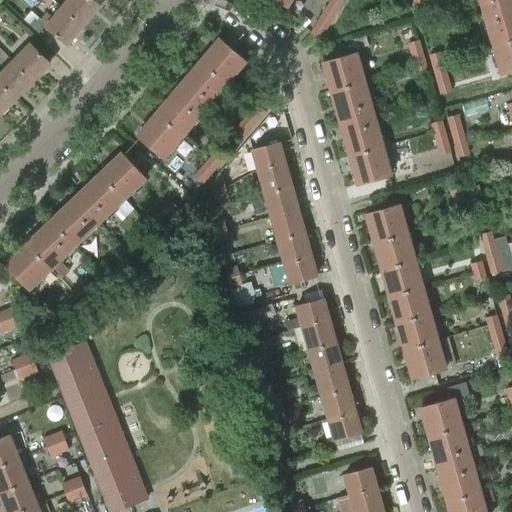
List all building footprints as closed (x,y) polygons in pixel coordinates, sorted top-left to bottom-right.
[(89,0),(67,0),(61,8),(82,25),(97,7),(89,0)] [(341,0),(330,0),(309,34),(319,39),(343,1),(341,0)] [(511,0),(478,0),(483,14),(511,5),(511,0)] [(511,39),(511,5),(483,14),(492,46),(511,39)] [(82,25),(61,8),(45,27),(66,44),(82,25)] [(33,27),(41,19),(32,11),(24,19),(33,27)] [(365,36),(353,39),(356,49),(368,46),(365,36)] [(218,39),(199,61),(226,84),(245,61),(218,39)] [(511,70),(511,39),(492,46),(500,74),(511,70)] [(419,42),(408,45),(410,53),(421,50),(419,42)] [(12,62),(31,81),(48,64),(28,44),(12,62)] [(421,50),(410,53),(412,61),(424,58),(421,50)] [(441,53),(430,57),(432,66),(444,63),(441,53)] [(331,91),(364,82),(356,54),(323,63),(331,91)] [(424,58),(412,61),(415,69),(426,65),(424,58)] [(199,61),(178,87),(204,109),(226,84),(199,61)] [(12,62),(0,73),(0,84),(15,98),(31,81),(12,62)] [(444,63),(432,66),(435,76),(446,73),(444,63)] [(426,65),(415,69),(417,76),(428,73),(426,65)] [(446,73),(435,76),(438,86),(449,83),(446,73)] [(364,82),(331,91),(340,124),(373,115),(364,82)] [(449,83),(438,86),(441,96),(452,93),(449,83)] [(0,84),(0,113),(15,98),(0,84)] [(204,109),(178,87),(156,112),(183,135),(204,109)] [(256,105),(234,130),(242,137),(264,112),(256,105)] [(183,135),(156,112),(137,135),(164,157),(183,135)] [(382,147),(373,115),(340,124),(349,156),(382,147)] [(459,116),(447,119),(450,129),(461,126),(459,116)] [(441,121),(430,124),(432,132),(444,129),(441,121)] [(461,126),(450,129),(453,139),(464,136),(461,126)] [(444,129),(432,132),(435,140),(446,137),(444,129)] [(466,133),(466,139),(471,142),(477,139),(477,133),(471,130),(466,133)] [(464,136),(453,139),(456,149),(467,145),(464,136)] [(446,137),(435,140),(437,148),(448,145),(446,137)] [(257,171),(284,163),(278,143),(251,151),(257,171)] [(448,145),(437,148),(439,156),(450,153),(448,145)] [(467,145),(456,149),(458,158),(469,155),(467,145)] [(382,147),(349,156),(357,185),(390,176),(382,147)] [(214,152),(193,177),(201,184),(223,160),(214,152)] [(100,173),(124,198),(145,178),(121,153),(100,173)] [(290,187),(284,163),(257,171),(263,194),(290,187)] [(100,173),(75,197),(99,222),(124,198),(100,173)] [(223,180),(210,184),(213,193),(225,189),(223,180)] [(459,185),(448,188),(451,198),(462,195),(459,185)] [(290,187),(263,194),(270,217),(297,210),(290,187)] [(478,187),(467,190),(470,197),(480,194),(478,187)] [(225,189),(213,193),(215,202),(228,198),(225,189)] [(480,194),(470,197),(472,205),(483,202),(480,194)] [(462,195),(451,198),(454,208),(465,205),(462,195)] [(75,197),(51,220),(75,245),(99,222),(75,197)] [(172,200),(148,222),(156,231),(179,208),(172,200)] [(373,243),(407,234),(399,205),(365,215),(373,243)] [(465,205),(454,208),(456,218),(468,215),(465,205)] [(303,233),(297,210),(270,217),(276,241),(303,233)] [(182,214),(164,231),(174,242),(192,224),(182,214)] [(468,215),(456,218),(459,227),(470,224),(468,215)] [(75,245),(51,220),(27,243),(51,268),(75,245)] [(223,220),(211,223),(214,233),(225,229),(223,220)] [(225,229),(214,233),(216,242),(228,239),(225,229)] [(494,242),(491,232),(480,235),(483,245),(494,242)] [(303,233),(276,241),(283,264),(310,256),(303,233)] [(407,234),(373,243),(381,269),(414,260),(407,234)] [(130,240),(118,252),(126,260),(138,248),(130,240)] [(494,242),(483,245),(486,255),(497,251),(494,242)] [(51,268),(27,243),(5,263),(29,289),(51,268)] [(497,251),(486,255),(488,264),(500,261),(497,251)] [(310,256),(283,264),(288,284),(315,276),(310,256)] [(422,287),(414,260),(381,269),(388,296),(422,287)] [(500,261),(488,264),(491,274),(502,271),(500,261)] [(481,262),(470,265),(472,273),(483,270),(481,262)] [(236,266),(224,269),(226,278),(239,275),(236,266)] [(483,270),(472,273),(474,281),(486,278),(483,270)] [(239,275),(226,278),(229,287),(241,284),(239,275)] [(80,287),(56,310),(64,318),(88,296),(80,287)] [(422,287),(388,296),(396,323),(429,314),(422,287)] [(509,296),(498,299),(501,309),(511,305),(509,296)] [(301,327),(328,319),(322,299),(295,307),(301,327)] [(511,305),(501,309),(504,318),(511,315),(511,305)] [(11,308),(0,312),(0,323),(15,317),(11,308)] [(437,341),(429,314),(396,323),(403,350),(437,341)] [(496,316),(485,319),(488,329),(499,326),(496,316)] [(15,317),(0,323),(0,330),(1,333),(19,326),(15,317)] [(334,343),(328,319),(301,327),(307,351),(334,343)] [(499,326),(488,329),(491,339),(502,335),(499,326)] [(254,330),(242,333),(244,343),(257,339),(254,330)] [(502,335),(491,339),(494,348),(505,345),(502,335)] [(257,339),(244,343),(247,352),(259,349),(257,339)] [(147,499),(88,354),(83,341),(48,356),(110,511),(114,511),(137,503),(147,499)] [(445,369),(437,341),(403,350),(411,378),(445,369)] [(334,343),(307,351),(314,374),(341,366),(334,343)] [(505,345),(494,348),(496,358),(507,355),(505,345)] [(30,354),(12,361),(16,370),(33,363),(30,354)] [(33,363),(16,370),(19,379),(37,372),(33,363)] [(347,389),(341,366),(314,374),(320,397),(347,389)] [(267,375),(254,379),(257,388),(269,385),(267,375)] [(442,389),(445,401),(420,408),(428,437),(462,427),(454,399),(469,395),(465,383),(442,389)] [(269,385),(257,388),(260,398),(272,395),(269,385)] [(354,412),(347,389),(320,397),(327,419),(354,412)] [(360,433),(354,412),(327,419),(333,440),(360,433)] [(492,418),(480,421),(483,431),(495,427),(492,418)] [(279,422),(267,425),(270,435),(282,431),(279,422)] [(471,460),(462,427),(428,437),(438,469),(471,460)] [(61,430),(43,437),(47,447),(65,439),(61,430)] [(282,431),(270,435),(273,444),(285,441),(282,431)] [(8,434),(0,437),(0,470),(20,463),(8,434)] [(65,439),(47,447),(51,456),(68,449),(65,439)] [(471,460),(438,469),(447,501),(481,492),(471,460)] [(20,463),(0,470),(0,492),(27,481),(20,463)] [(349,496),(376,488),(370,468),(344,476),(349,496)] [(79,476),(62,483),(66,493),(83,485),(79,476)] [(27,481),(0,492),(0,495),(6,511),(35,500),(27,481)] [(83,485),(66,493),(69,502),(87,495),(83,485)] [(349,496),(338,499),(341,511),(381,511),(383,511),(376,488),(349,496)] [(486,511),(481,492),(447,501),(449,511),(486,511)] [(39,511),(35,500),(6,511),(39,511)] [(303,500),(290,503),(293,511),(305,508),(303,500)]
